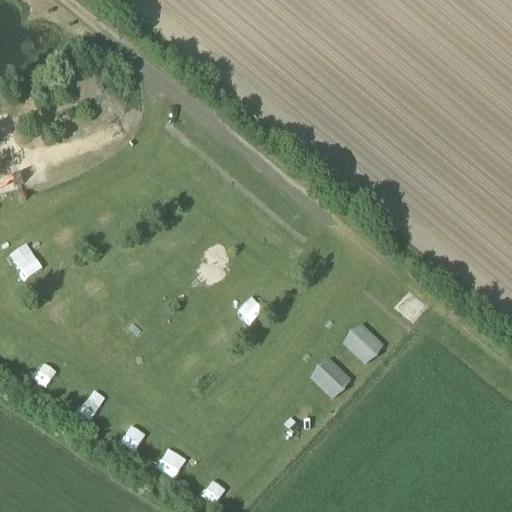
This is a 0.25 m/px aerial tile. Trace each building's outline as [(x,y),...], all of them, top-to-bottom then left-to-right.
[(183,207),(166,216),(178,238),(195,229),(183,207)] [(147,258),(166,247),(153,227),(135,238),(147,258)] [(107,237),(116,257),(130,250),(120,230),(107,237)] [(289,302),(299,311),(312,297),(303,288),(289,302)] [(169,368),(196,387),(210,367),(183,348),(169,368)] [(30,373),(46,380),(53,362),(37,355),(30,373)] [(212,397),(236,416),(250,397),(226,379),(212,397)] [(88,409),(95,391),(74,383),(67,402),(88,409)] [(137,447),(153,421),(135,410),(119,436),(137,447)] [(190,484),(205,454),(184,445),(170,474),(190,484)]
